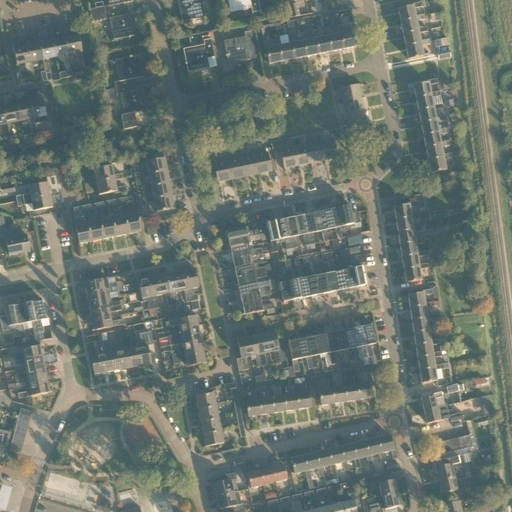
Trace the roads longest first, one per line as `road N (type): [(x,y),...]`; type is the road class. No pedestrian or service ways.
road 1 (residential): [(393,423),(398,394),(364,184)]
road 2 (residential): [(175,106),(379,66)]
road 3 (residential): [(191,470),(393,423)]
road 4 (residential): [(196,218),(364,184)]
road 5 (residential): [(46,273),(160,248),(190,232),(196,218)]
road 6 (unclassified): [(191,470),(145,397),(70,396)]
road 7 (residential): [(364,184),(395,148),(379,66)]
road 8 (residential): [(70,396),(46,273)]
